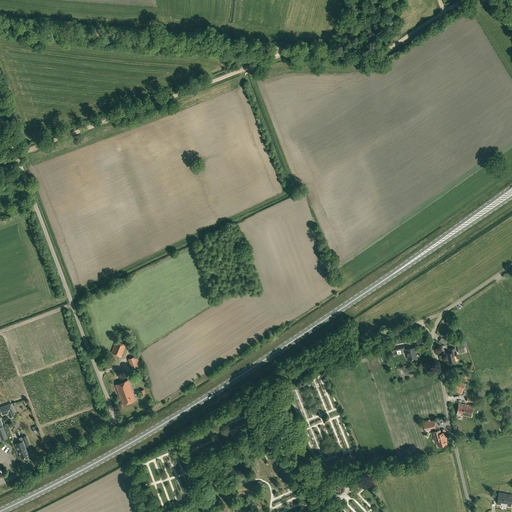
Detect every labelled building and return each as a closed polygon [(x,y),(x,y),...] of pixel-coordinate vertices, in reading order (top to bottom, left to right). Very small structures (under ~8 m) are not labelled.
[(392,345),(403,343),(402,338),(388,341),(389,347),(392,346),(392,345)] [(458,349),(464,347),(466,347),(465,340),(456,342),(458,349)] [(111,352),(121,356),(126,345),(116,341),(111,352)] [(403,343),(392,345),(392,346),(393,352),(404,349),(403,343)] [(408,359),(416,358),(414,347),(406,349),(408,359)] [(450,352),(447,353),(449,362),(455,361),(453,354),(456,353),(455,348),(449,349),(450,352)] [(360,360),(371,355),(370,353),(368,350),(366,351),(366,350),(365,350),(357,353),(360,360)] [(142,367),(137,355),(128,359),(132,371),(142,367)] [(143,379),(140,370),(134,371),(137,381),(143,379)] [(128,380),(116,385),(123,404),(135,399),(128,380)] [(457,380),(452,390),(461,393),(465,384),(457,380)] [(449,402),(459,445),(511,434),(511,390),(511,389),(483,394),(482,397),(481,405),(483,405),(484,402),(486,400),(497,398),(499,398),(500,399),(500,403),(501,414),(501,418),(501,427),(500,429),(498,431),(487,433),(485,433),(485,431),(483,428),(483,427),(482,427),(481,427),(481,429),(480,435),(475,436),(462,435),(460,433),(458,429),(451,402),(449,402)] [(16,415),(12,403),(0,406),(3,416),(8,414),(10,417),(16,415)] [(459,403),(457,414),(471,417),(473,406),(467,404),(467,406),(465,406),(466,404),(459,403)] [(434,421),(424,423),(425,430),(432,428),(435,428),(434,421)] [(435,428),(432,428),(433,432),(432,432),(435,441),(437,440),(438,446),(447,444),(446,440),(446,437),(445,437),(444,432),(441,433),(440,430),(436,431),(435,428)] [(25,447),(26,447),(25,446),(29,444),(26,435),(22,437),(23,440),(14,444),(17,450),(18,450),(21,458),(29,456),(25,447)] [(506,493),(498,492),(496,504),(501,504),(507,505),(511,506),(511,498),(511,494),(509,494),(508,497),(505,496),(506,493)]
